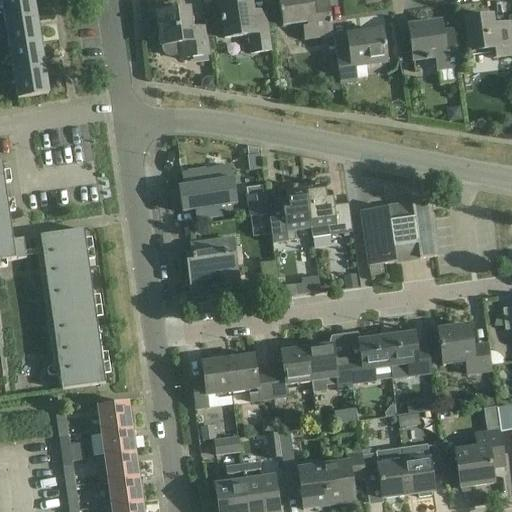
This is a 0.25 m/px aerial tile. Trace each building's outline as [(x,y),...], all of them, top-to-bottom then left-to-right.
[(0,0),(5,24),(36,19),(32,0),(0,0)] [(312,4),(311,0),(277,0),(281,28),(301,25),(304,41),(332,37),(327,2),(312,4)] [(253,14),(251,2),(219,7),(224,41),(247,37),(248,46),(250,55),(272,52),(267,12),(253,14)] [(192,31),(189,12),(156,16),(161,49),(162,48),(162,50),(163,53),(166,57),(170,58),(183,56),(183,61),(210,57),(206,29),(192,31)] [(492,17),(464,21),(466,35),(469,53),(491,50),(492,60),(511,57),(511,42),(509,24),(493,27),(492,17)] [(9,50),(40,45),(36,19),(5,24),(9,50)] [(458,68),(456,56),(454,36),(453,32),(442,34),(440,25),(408,29),(408,31),(394,32),(397,55),(411,53),(413,63),(443,58),(445,70),(458,68)] [(385,65),(380,33),(347,38),(349,55),(335,57),(340,85),(354,82),(352,70),(385,65)] [(13,75),(44,70),(40,45),(9,50),(13,75)] [(44,70),(13,75),(17,101),(48,96),(44,70)] [(0,264),(25,261),(23,242),(12,243),(1,165),(0,165),(0,264)] [(183,188),(177,189),(179,197),(181,214),(194,212),(196,222),(221,218),(220,208),(236,206),(233,180),(231,181),(229,167),(205,171),(205,170),(187,173),(188,174),(181,175),(183,188)] [(304,188),(310,227),(312,240),(328,238),(352,235),(348,205),(333,207),(331,194),(325,195),(324,186),(304,188)] [(261,187),(245,189),(247,198),(249,217),(265,215),(263,195),(261,187)] [(310,227),(304,188),(285,191),(286,200),(280,201),(282,214),(267,216),(272,246),(295,243),(312,240),(310,227)] [(435,259),(428,204),(361,213),(368,268),(435,259)] [(105,386),(83,232),(39,238),(61,392),(105,386)] [(239,287),(233,242),(189,248),(192,263),(185,264),(189,294),(239,287)] [(261,283),(277,281),(274,262),(259,264),(261,283)] [(299,293),(323,292),(322,279),(298,281),(299,293)] [(472,348),(469,327),(438,331),(443,366),(465,363),(467,376),(491,373),(487,346),(472,348)] [(414,334),(386,338),(391,370),(392,379),(408,377),(408,378),(431,375),(427,349),(416,351),(414,334)] [(360,358),(348,360),(352,386),(376,383),(376,381),(374,373),(391,370),(386,338),(358,342),(360,358)] [(332,346),(306,350),(311,384),(313,394),(327,392),(326,386),(337,384),(338,392),(353,390),(352,386),(348,360),(334,362),(332,346)] [(269,371),(274,401),(287,399),(286,388),(311,384),(306,350),(280,353),(283,369),(269,371)] [(227,361),(232,395),(248,393),(250,404),(259,403),(274,401),(269,371),(255,373),(253,357),(227,361)] [(232,395),(227,361),(202,364),(204,380),(191,382),(195,412),(208,410),(207,398),(232,395)] [(434,396),(425,398),(427,412),(436,411),(434,396)] [(101,434),(131,430),(128,405),(97,410),(101,434)] [(511,405),(485,409),(488,431),(511,428),(511,405)] [(58,440),(68,439),(64,412),(54,414),(58,440)] [(131,430),(101,434),(104,459),(135,454),(131,430)] [(505,468),(500,432),(474,436),(476,449),(454,452),(460,490),(493,485),(491,469),(505,468)] [(278,435),(278,434),(265,435),(269,461),(281,459),(279,445),(278,435)] [(290,434),(278,435),(279,445),(291,443),(290,434)] [(240,454),(238,438),(213,441),(215,458),(240,454)] [(58,440),(61,465),(71,463),(84,461),(81,444),(76,445),(69,446),(68,439),(58,440)] [(426,447),(401,450),(403,463),(404,463),(408,497),(419,495),(419,498),(432,497),(431,494),(434,493),(432,477),(445,475),(443,457),(441,446),(426,448),(426,447)] [(375,454),(375,455),(362,457),(365,482),(366,487),(380,485),(382,501),(408,497),(404,463),(403,463),(401,450),(375,454)] [(135,454),(104,459),(107,483),(138,479),(135,454)] [(323,467),(329,508),(354,504),(351,484),(365,482),(362,457),(362,455),(347,457),(348,463),(323,467)] [(449,456),(443,457),(445,475),(451,475),(449,456)] [(74,488),(71,463),(61,465),(65,489),(74,488)] [(329,508),(323,467),(298,470),(297,464),(282,466),(286,493),(300,491),(303,511),(329,508)] [(243,468),(249,511),(278,511),(274,478),(260,480),(258,466),(243,468)] [(218,511),(249,511),(243,468),(227,470),(229,485),(215,487),(218,511)] [(138,479),(107,483),(111,508),(142,503),(138,479)] [(77,511),(74,488),(65,489),(67,511),(77,511)] [(142,511),(142,503),(111,508),(111,511),(142,511)]
